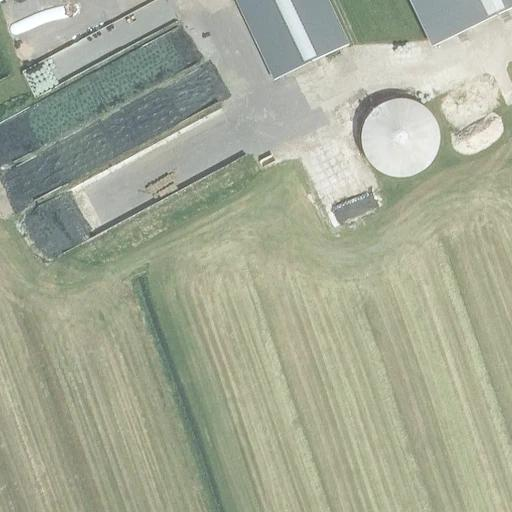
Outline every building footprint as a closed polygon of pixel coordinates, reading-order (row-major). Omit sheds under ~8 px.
[(162,0),(126,19),(138,43),(177,23),(164,0),(162,0)] [(322,0),(234,0),(274,86),(346,53),(322,0)] [(511,0),(414,0),(435,45),(511,8),(511,0)] [(78,47),(26,69),(35,90),(87,68),(78,47)] [(361,136),(359,147),(361,158),(365,168),(373,177),(382,183),(393,186),(404,186),(415,183),(424,177),(432,168),(436,158),(438,147),(436,136),(432,125),(424,117),(415,111),(404,108),(393,108),(382,111),(373,117),(365,126),(361,136)] [(44,158),(0,174),(0,176),(12,209),(57,192),(44,158)] [(334,178),(316,187),(340,233),(369,218),(349,179),(337,185),(334,178)] [(20,218),(41,263),(78,246),(72,234),(64,238),(53,215),(54,215),(49,204),(20,218)]
